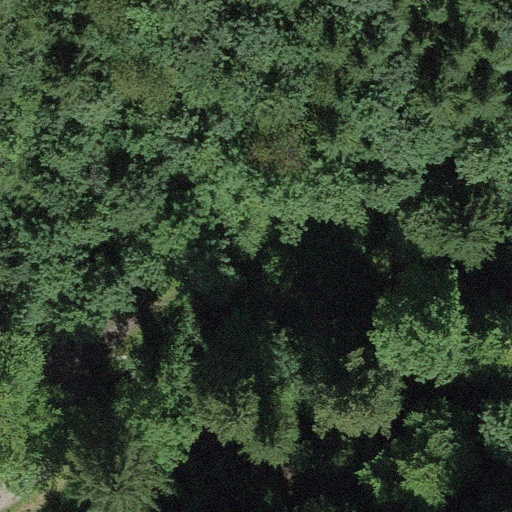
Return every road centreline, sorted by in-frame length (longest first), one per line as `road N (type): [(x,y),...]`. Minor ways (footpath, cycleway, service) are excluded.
road 1 (track): [(72,339),(268,224),(404,169),(511,148)]
road 2 (track): [(0,272),(72,339),(71,416),(55,454),(0,497)]
